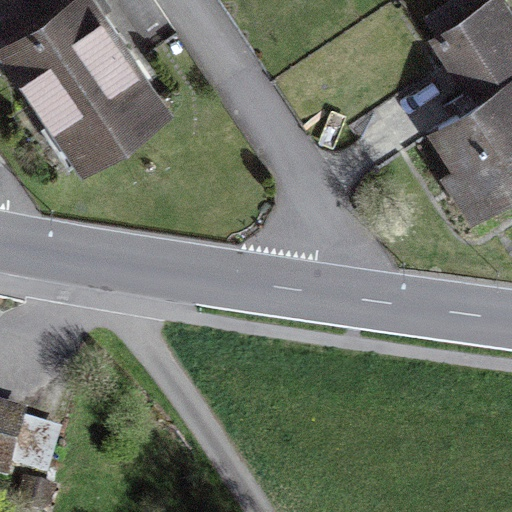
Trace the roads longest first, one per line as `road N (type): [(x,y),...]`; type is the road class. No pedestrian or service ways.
road 1 (residential): [(181,0),(376,300)]
road 2 (secondary): [(376,300),(38,256)]
road 3 (track): [(254,511),(102,266)]
road 4 (secondary): [(511,319),(376,300)]
